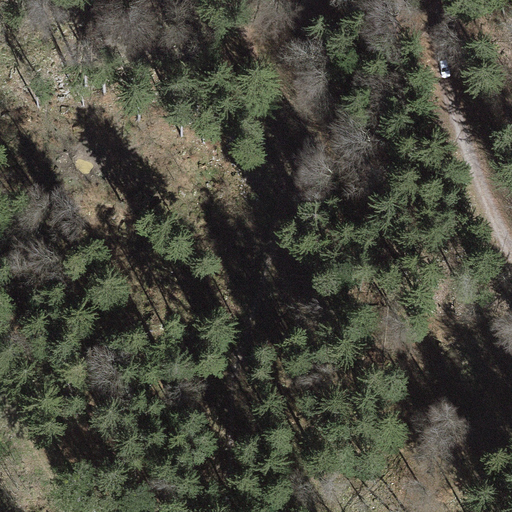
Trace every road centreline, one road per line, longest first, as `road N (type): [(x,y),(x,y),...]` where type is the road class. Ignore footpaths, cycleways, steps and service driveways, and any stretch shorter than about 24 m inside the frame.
road 1 (track): [(511,258),(475,196),(433,0)]
road 2 (track): [(0,389),(67,511)]
